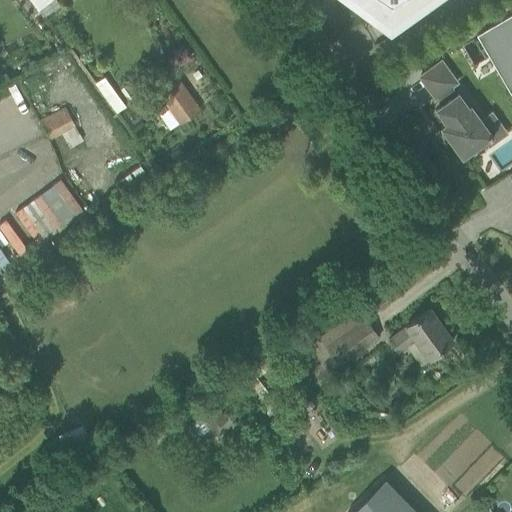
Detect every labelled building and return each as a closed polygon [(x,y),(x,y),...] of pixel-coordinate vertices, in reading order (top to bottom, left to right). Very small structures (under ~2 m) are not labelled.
[(30,0),(41,15),(60,5),(56,0),(30,0)] [(374,0),(390,11),(408,0),(374,0)] [(511,9),(475,31),(511,94),(511,9)] [(456,83),(441,61),(419,77),(435,98),(437,97),(442,105),(436,109),(447,124),(441,128),(462,156),(491,136),(470,107),(468,108),(457,94),(456,95),(450,87),(456,83)] [(179,81),(160,94),(180,124),(200,111),(179,81)] [(41,121),(45,129),(50,140),(75,127),(65,109),(41,121)] [(29,203),(57,233),(83,208),(56,179),(29,203)] [(358,309),(312,342),(319,352),(316,355),(330,373),(379,338),(365,318),(358,309)] [(397,352),(406,345),(420,365),(428,359),(452,341),(429,309),(388,339),(397,352)] [(302,394),(275,358),(265,365),(292,402),(302,394)] [(215,402),(199,413),(211,430),(227,420),(215,402)] [(417,511),(384,479),(350,511),(417,511)]
